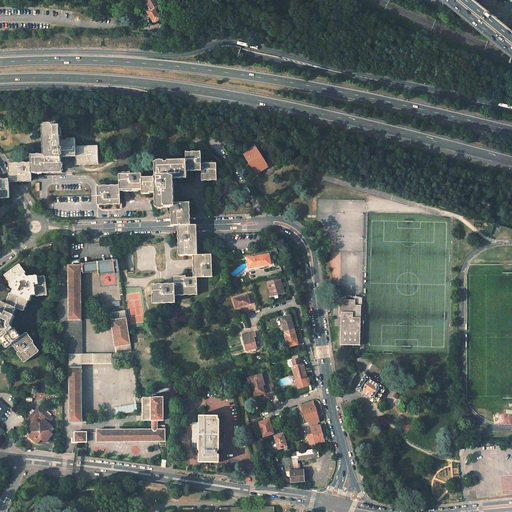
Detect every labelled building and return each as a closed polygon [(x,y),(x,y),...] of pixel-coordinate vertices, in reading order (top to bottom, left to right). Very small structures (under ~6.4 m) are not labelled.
[(155,0),(144,0),(150,10),(147,11),(153,23),(160,19),(155,10),(157,9),(157,7),(159,6),(155,0)] [(46,156),(31,157),(31,164),(31,172),(61,171),(61,156),(76,155),(76,148),(75,140),(60,141),(60,126),(45,126),(46,156)] [(254,146),(243,153),(256,174),(268,167),(260,155),(255,146),(254,146)] [(98,147),(76,148),(76,155),(76,163),(98,162),(98,147)] [(201,154),(186,154),(186,162),(187,170),(201,169),(201,164),(201,154)] [(186,162),(156,163),(157,178),(142,178),(142,189),(142,193),(157,193),(157,194),(158,208),(173,207),(173,203),(172,192),(172,177),(187,177),(187,170),(186,162)] [(216,163),(201,164),(201,169),(202,179),(217,179),(216,163)] [(31,164),(12,165),(12,167),(15,172),(15,173),(16,173),(17,173),(17,175),(20,179),(20,180),(32,180),(31,172),(31,164)] [(12,167),(12,165),(9,165),(9,174),(9,180),(13,180),(20,180),(20,179),(17,175),(17,173),(16,173),(15,173),(15,172),(12,167)] [(121,175),(119,175),(120,187),(120,190),(142,189),(142,178),(142,174),(121,175)] [(5,180),(0,180),(0,186),(1,186),(2,188),(3,197),(10,197),(9,186),(9,180),(5,180)] [(120,187),(97,188),(98,203),(120,203),(120,190),(120,187)] [(90,196),(53,197),(54,200),(54,204),(54,215),(62,218),(91,217),(91,206),(90,203),(90,196)] [(188,203),(173,203),(173,207),(173,214),(188,213),(188,203)] [(188,213),(173,214),(173,222),(173,226),(180,226),(189,225),(189,222),(188,213)] [(180,229),(180,238),(195,237),(195,229),(195,225),(189,225),(180,226),(180,229)] [(195,237),(180,238),(181,256),(195,255),(196,255),(195,237)] [(269,254),(247,258),(249,267),(259,265),(259,266),(271,264),(269,254)] [(196,255),(195,255),(195,263),(196,277),(197,277),(211,277),(211,263),(210,255),(196,255)] [(18,265),(5,274),(12,283),(11,284),(16,290),(14,294),(13,294),(8,305),(15,308),(22,311),(27,300),(28,301),(31,294),(36,293),(36,295),(47,293),(45,278),(38,279),(38,277),(27,279),(24,275),(25,274),(18,265)] [(80,266),(69,266),(69,320),(81,320),(80,266)] [(196,277),(174,278),(175,286),(175,294),(197,293),(197,277),(196,277)] [(280,279),(268,282),(271,296),(278,294),(284,292),(280,279)] [(175,286),(152,287),(153,302),(175,301),(175,294),(175,286)] [(247,295),(234,299),(236,307),(249,304),(247,295)] [(361,300),(340,300),(339,316),(341,316),(340,345),(360,345),(361,300)] [(0,338),(7,347),(13,343),(20,338),(18,336),(13,329),(12,329),(9,325),(13,315),(12,314),(15,308),(8,305),(1,301),(0,303),(0,338)] [(126,311),(110,313),(117,354),(132,351),(129,332),(126,311)] [(290,315),(281,318),(285,332),(294,330),(290,315)] [(81,320),(69,320),(69,368),(81,368),(81,363),(81,354),(81,320)] [(285,333),(284,333),(288,347),(298,344),(294,330),(285,332),(285,333)] [(33,343),(26,333),(20,338),(13,343),(20,351),(19,352),(26,362),(38,352),(32,344),(33,343)] [(253,333),(243,336),(247,350),(256,348),(253,333)] [(112,353),(81,354),(81,363),(112,363),(112,353)] [(300,358),(292,361),(294,367),(292,367),(294,374),(305,371),(303,364),(302,364),(300,358)] [(81,368),(69,368),(70,422),(82,422),(81,368)] [(354,369),(346,383),(350,386),(358,371),(354,369)] [(0,392),(9,393),(9,387),(9,376),(9,371),(2,372),(0,371),(0,392)] [(305,371),(294,374),(296,380),(298,387),(306,385),(304,380),(306,379),(305,378),(307,377),(305,371)] [(252,384),(255,396),(265,393),(263,385),(262,383),(264,383),(262,374),(247,378),(248,384),(252,384)] [(365,375),(356,389),(362,393),(362,392),(370,397),(370,398),(375,401),(384,387),(378,384),(370,380),(371,379),(365,375)] [(151,398),(143,398),(143,421),(152,420),(157,420),(163,420),(163,406),(163,398),(154,398),(151,398)] [(0,417),(8,408),(0,400),(0,435),(4,431),(0,427),(0,417)] [(136,404),(115,407),(116,415),(138,411),(136,404)] [(33,424),(30,429),(34,432),(30,437),(39,444),(43,440),(47,443),(54,434),(50,431),(54,426),(49,422),(53,417),(39,406),(29,417),(29,420),(29,421),(33,424)] [(315,407),(306,410),(310,424),(317,422),(319,421),(315,407)] [(218,462),(218,416),(214,416),(209,416),(209,414),(201,413),(201,416),(201,422),(192,422),(192,442),(201,442),(201,450),(201,462),(210,462),(218,462)] [(269,419),(259,423),(264,437),(274,433),(269,419)] [(153,429),(97,430),(97,442),(165,441),(165,440),(165,429),(157,429),(157,420),(152,420),(153,429)] [(319,425),(311,427),(316,444),(324,442),(320,425),(319,425)] [(86,432),(72,432),(73,442),(79,442),(87,442),(86,432)] [(283,433),(274,436),(278,449),(287,447),(283,433)] [(298,470),(298,461),(319,457),(319,455),(318,449),(289,453),(289,454),(290,458),(284,459),(282,459),(286,471),(290,471),(290,477),(291,482),(293,482),(305,481),(304,469),(298,470)]
